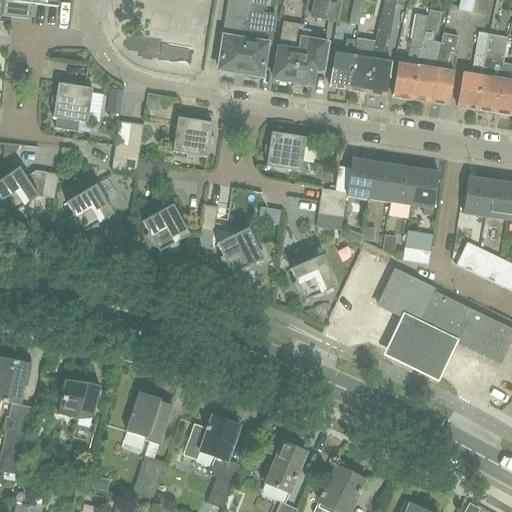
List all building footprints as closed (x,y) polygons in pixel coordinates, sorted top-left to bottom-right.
[(0,18),(2,17),(29,20),(30,5),(58,8),(58,0),(59,0),(61,0),(3,0),(4,2),(0,1),(0,18)] [(233,73),(240,74),(249,13),(248,13),(250,1),(240,0),(229,0),(218,71),(220,71),(220,73),(226,76),(233,75),(233,73)] [(312,0),(309,17),(335,22),(339,0),(312,0)] [(358,26),(363,0),(353,0),(348,24),(358,26)] [(374,44),(366,94),(385,97),(390,63),(383,62),(386,41),(389,41),(395,0),(384,0),(377,45),(374,44)] [(459,0),(458,10),(472,13),(475,0),(459,0)] [(475,0),(472,13),(485,16),(488,0),(475,0)] [(261,15),(249,13),(240,74),(246,75),(246,77),(252,80),(259,79),(259,77),(261,77),(263,70),(266,44),(270,45),(274,17),(261,15)] [(392,98),(411,101),(418,57),(427,18),(427,16),(415,14),(406,64),(398,63),(395,80),(394,90),(392,98)] [(411,101),(429,104),(437,57),(440,45),(432,43),(436,29),(425,28),(427,19),(427,18),(418,57),(411,101)] [(282,24),(273,79),(277,80),(279,83),(286,84),(288,82),(292,82),(300,27),(282,24)] [(300,27),(292,82),(296,83),(297,86),(305,87),(307,85),(311,86),(314,71),(323,72),(327,43),(308,40),(309,32),(301,30),(302,27),(300,27)] [(457,37),(442,33),(440,45),(437,57),(429,104),(448,106),(454,72),(446,71),(450,52),(453,53),(457,37)] [(463,74),(458,100),(457,108),(476,111),(485,56),(489,35),(478,33),(470,75),(463,74)] [(476,111),(494,114),(503,64),(507,38),(489,35),(485,56),(476,111)] [(335,54),(331,80),(329,88),(348,91),(356,41),(347,40),(344,56),(335,54)] [(356,41),(348,91),(366,94),(374,44),(356,41)] [(494,114),(511,116),(511,115),(511,65),(503,64),(494,114)] [(92,90),(58,84),(55,98),(51,97),(51,102),(51,106),(52,110),(53,114),(52,118),(57,119),(55,129),(77,133),(79,123),(87,124),(92,90)] [(210,138),(212,124),(177,118),(172,153),(190,156),(189,160),(194,160),(198,159),(202,158),(206,159),(207,153),(210,150),(212,147),(213,143),(214,138),(210,138)] [(127,149),(130,124),(118,122),(114,147),(127,149)] [(130,124),(127,149),(139,150),(143,126),(130,124)] [(300,173),(305,140),(305,138),(271,133),(269,147),(265,146),(264,151),(264,155),(265,159),(266,163),(266,168),(270,168),(273,171),(277,173),(281,174),(285,175),(286,171),(300,173)] [(11,146),(8,164),(13,165),(19,160),(21,147),(11,146)] [(127,149),(114,147),(113,159),(137,163),(139,150),(127,149)] [(111,171),(135,175),(137,168),(137,163),(113,159),(111,171)] [(346,196),(368,200),(374,162),(359,160),(359,161),(351,160),(350,169),(338,167),(334,192),(346,194),(346,196)] [(368,200),(389,203),(395,167),(388,166),(388,165),(374,162),(368,200)] [(389,203),(410,206),(416,169),(402,167),(401,168),(395,167),(389,203)] [(6,213),(9,217),(13,214),(17,214),(21,213),(25,211),(29,209),(26,205),(38,197),(54,200),(58,175),(45,173),(45,176),(35,174),(26,180),(18,168),(0,181),(0,209),(3,211),(6,213)] [(416,169),(410,206),(423,208),(422,216),(431,217),(438,173),(431,172),(431,171),(416,169)] [(462,215),(484,218),(490,181),(475,178),(475,179),(468,178),(462,215)] [(505,183),(490,181),(484,218),(506,221),(511,185),(505,184),(505,183)] [(81,229),(84,233),(88,231),(92,230),(96,230),(100,228),(104,226),(101,222),(113,215),(95,185),(66,203),(73,215),(69,217),(72,221),(75,224),(78,227),(81,229)] [(346,196),(346,194),(334,192),(321,190),(319,202),(344,206),(346,196)] [(342,219),(344,206),(319,202),(317,215),(342,219)] [(155,248),(158,252),(162,250),(166,250),(170,250),(174,249),(178,246),(176,243),(188,236),(172,206),(141,222),(148,234),(144,236),(146,240),(149,243),(152,246),(155,248)] [(217,208),(204,206),(200,231),(213,233),(217,208)] [(229,271),(231,276),(236,273),(240,274),(244,273),(248,272),(252,270),(250,266),(262,260),(247,229),(216,244),(222,257),(219,259),(221,263),(223,266),(226,269),(229,271)] [(466,244),(456,266),(467,272),(478,249),(466,244)] [(428,265),(430,253),(404,249),(402,261),(428,265)] [(467,272),(478,277),(489,254),(478,249),(467,272)] [(489,254),(478,277),(489,282),(500,260),(489,254)] [(302,297),(304,302),(308,300),(312,300),(316,300),(320,299),(325,297),(323,293),(336,288),(322,256),(290,270),(296,283),(292,284),(294,288),(296,292),(299,295),(302,297)] [(489,282),(501,288),(511,265),(500,260),(489,282)] [(511,265),(501,288),(511,293),(511,292),(511,265)] [(377,306),(401,318),(455,343),(499,365),(511,338),(511,330),(434,293),(435,289),(394,270),(377,306)] [(8,418),(9,418),(0,461),(0,472),(17,476),(26,437),(13,434),(16,420),(17,420),(25,387),(26,387),(31,365),(0,358),(0,401),(12,404),(8,418)] [(91,424),(101,387),(86,383),(85,386),(64,380),(61,391),(65,392),(59,416),(91,424)] [(146,443),(159,447),(172,407),(160,403),(161,400),(140,393),(127,434),(147,440),(146,443)] [(220,480),(236,438),(240,427),(211,417),(206,431),(193,426),(181,457),(195,462),(198,453),(213,458),(207,475),(219,480),(220,480)] [(290,494),(306,454),(281,444),(270,469),(267,468),(262,480),(265,482),(265,483),(290,494)] [(132,496),(152,503),(164,465),(145,458),(132,496)] [(314,511),(349,511),(365,481),(336,467),(314,511)] [(219,480),(210,506),(222,510),(232,484),(220,480),(219,480)]
